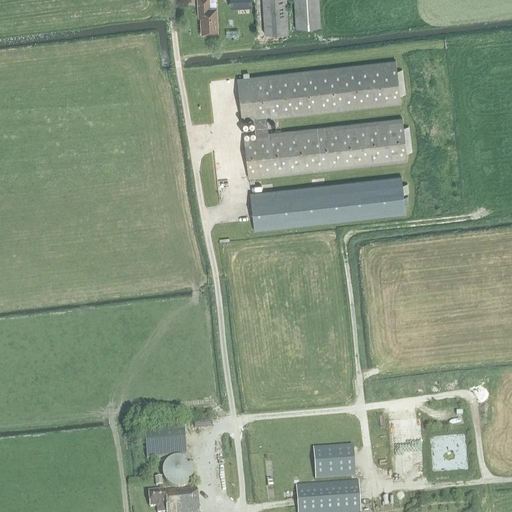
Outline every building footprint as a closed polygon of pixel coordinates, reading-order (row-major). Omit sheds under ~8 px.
[(209,8),(208,0),(196,0),(197,9),(199,9),(201,34),(217,33),(216,8),(209,8)] [(251,7),(250,0),(229,0),(230,8),(251,7)] [(287,33),(285,0),(261,0),(264,35),(287,33)] [(293,0),(295,28),(320,27),(318,0),(293,0)] [(396,71),(395,62),(236,79),(241,121),(253,120),(255,136),(243,137),(248,179),(406,161),(405,153),(411,152),(408,127),(403,127),(402,119),(267,134),(265,119),(400,104),(399,95),(405,94),(402,70),(396,71)] [(402,185),(401,177),(377,179),(250,194),(254,231),(405,214),(404,206),(409,205),(408,197),(403,197),(403,194),(409,193),(408,184),(402,185)] [(185,456),(183,425),(143,428),(146,459),(185,456)] [(354,477),(352,447),(312,449),(314,479),(354,477)] [(162,490),(161,477),(154,478),(155,486),(158,486),(158,491),(148,491),(149,507),(155,506),(155,511),(198,511),(196,488),(165,492),(164,490),(162,490)] [(359,511),(357,482),(314,485),(295,486),(297,511),(359,511)]
